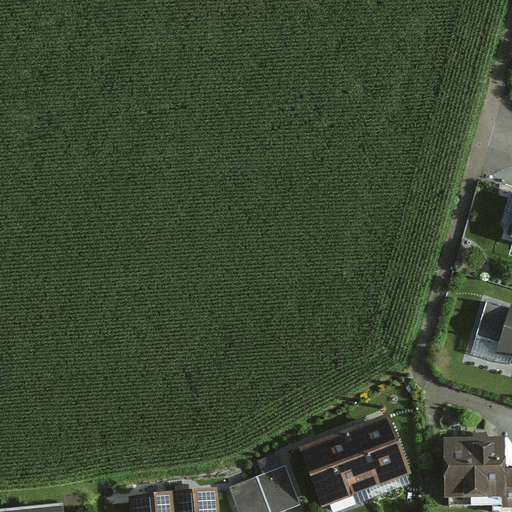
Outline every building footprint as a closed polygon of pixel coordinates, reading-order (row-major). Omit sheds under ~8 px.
[(511,312),(510,312),(509,315),(485,308),(469,361),(511,373),(511,312)] [(365,491),(406,476),(387,425),(347,440),(365,491)] [(325,506),(365,491),(347,440),(306,454),(325,506)] [(452,498),(474,498),(474,511),(487,511),(511,511),(511,474),(507,474),(506,443),(451,444),(452,498)] [(246,511),(292,511),(302,508),(286,470),(237,491),(246,511)] [(174,511),(214,511),(213,497),(173,501),(174,511)] [(133,511),(174,511),(173,501),(133,505),(133,511)]
